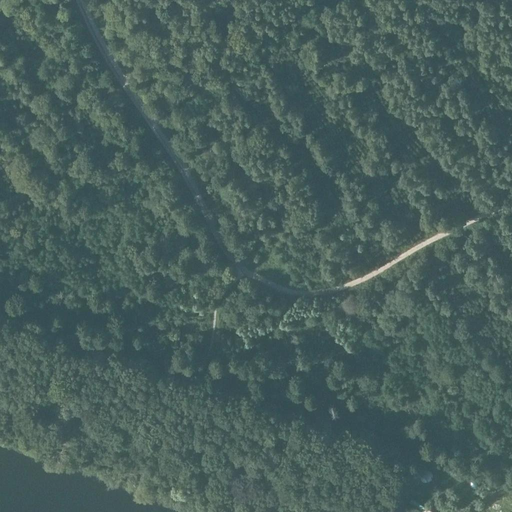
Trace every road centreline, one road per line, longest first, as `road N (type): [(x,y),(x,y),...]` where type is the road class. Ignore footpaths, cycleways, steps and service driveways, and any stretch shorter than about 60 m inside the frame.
road 1 (track): [(0,315),(417,457)]
road 2 (track): [(80,0),(245,272)]
road 3 (track): [(511,202),(337,289),(282,292),(245,272)]
